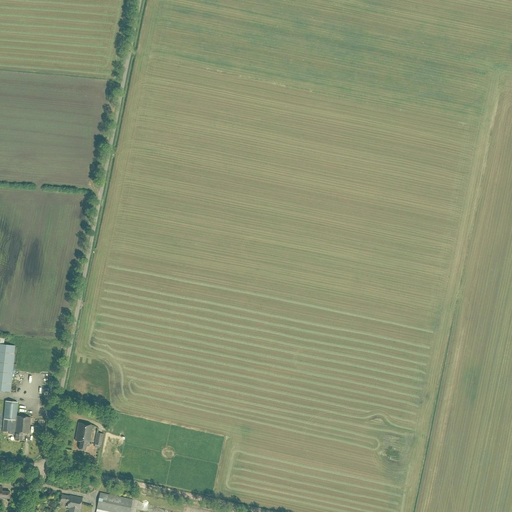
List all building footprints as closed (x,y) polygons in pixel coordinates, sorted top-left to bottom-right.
[(0,391),(11,392),(15,346),(0,344),(0,391)] [(22,433),(28,434),(30,417),(15,416),(17,403),(5,401),(2,432),(9,432),(8,435),(15,435),(14,441),(21,441),(22,433)] [(89,443),(92,425),(78,422),(74,441),(79,441),(78,450),(84,451),(86,443),(89,443)] [(101,446),(103,434),(96,432),(95,442),(95,444),(101,446)] [(9,498),(10,492),(2,491),(2,486),(0,486),(0,497),(2,497),(2,498),(5,499),(5,498),(9,498)] [(109,511),(130,511),(133,499),(100,493),(96,510),(109,511)] [(69,496),(61,495),(60,501),(68,503),(67,507),(69,508),(68,511),(78,511),(79,510),(80,510),(82,498),(69,495),(69,496)]
